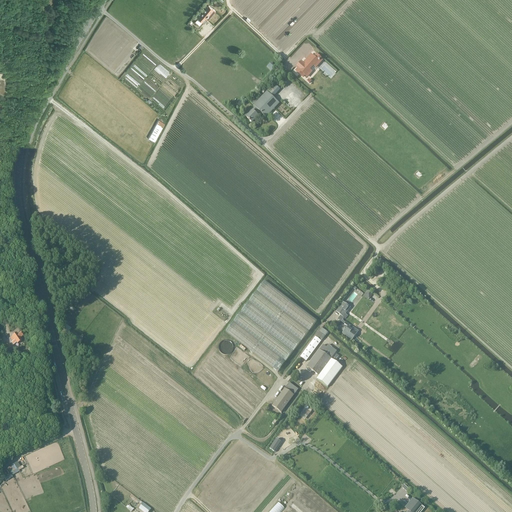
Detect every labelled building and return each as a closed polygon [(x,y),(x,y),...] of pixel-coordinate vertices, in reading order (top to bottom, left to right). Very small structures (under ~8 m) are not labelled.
[(208,6),(198,18),(202,21),(205,18),(208,21),(215,11),(208,6)] [(298,68),(296,71),(303,77),(305,75),(307,77),(312,71),(309,69),(313,65),(315,67),(322,60),(316,55),(314,57),(311,55),(307,60),(308,60),(304,64),(301,62),(297,67),(298,68)] [(256,108),(252,111),(258,117),(261,113),(266,117),(279,103),(267,92),(255,104),(254,105),(254,106),(256,108)] [(258,117),(252,111),(251,113),(249,111),(245,115),(247,117),(246,118),(249,121),(250,122),(252,123),(258,117)] [(161,128),(159,127),(161,125),(157,122),(156,124),(148,139),(154,142),(161,128)] [(278,372),(317,321),(265,281),(225,332),(278,372)] [(373,294),(368,290),(363,296),(368,300),(373,294)] [(335,312),(336,312),(335,313),(338,315),(338,314),(345,319),(348,316),(346,314),(351,308),(343,302),(335,312)] [(352,341),(352,340),(357,333),(352,329),(353,327),(346,321),(344,324),(347,327),(342,333),(352,341)] [(300,357),(306,362),(321,341),(321,342),(328,333),(322,328),(315,337),(300,357)] [(13,345),(16,343),(17,344),(21,341),(20,338),(23,336),(20,332),(17,335),(16,334),(12,336),(10,338),(13,342),(11,342),(13,345)] [(342,367),(331,359),(337,351),(328,345),(326,347),(323,345),(319,350),(306,367),(318,376),(316,379),(327,388),(342,367)] [(281,413),(298,390),(289,383),(272,406),(281,413),(282,413),(281,413)] [(269,450),(273,453),(280,443),(275,440),(272,444),(273,445),(269,450)] [(416,511),(422,506),(415,500),(407,510),(409,511),(408,511),(416,511)] [(148,511),(151,509),(143,503),(139,508),(143,511),(148,511)]
